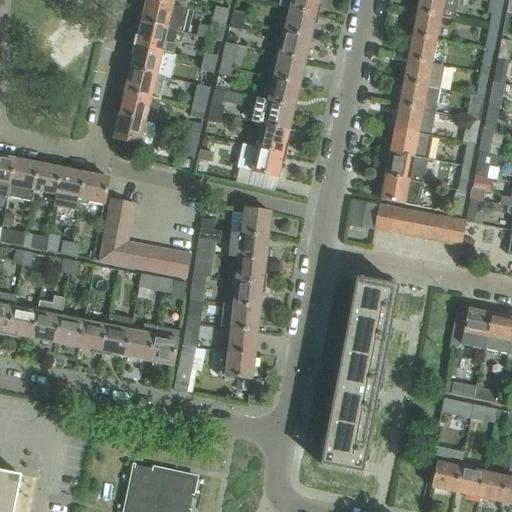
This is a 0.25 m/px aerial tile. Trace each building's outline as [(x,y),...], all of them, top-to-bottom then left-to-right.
[(147,0),(142,23),(176,31),(182,33),(188,10),(182,8),(147,0)] [(182,8),(183,0),(147,0),(182,8)] [(280,0),(279,7),(290,9),(319,16),(321,7),(318,7),(319,0),(280,0)] [(419,0),(417,13),(440,18),(453,20),(457,0),(419,0)] [(227,18),(228,10),(215,7),(214,15),(227,18)] [(317,26),(319,16),(290,9),(284,33),(311,39),(314,25),(317,26)] [(244,23),(245,14),(233,11),(231,20),(244,23)] [(510,37),(511,25),(511,13),(506,12),(501,35),(510,37)] [(436,41),(440,18),(417,13),(412,37),(436,41)] [(221,42),(227,18),(214,15),(208,39),(221,42)] [(497,29),(499,16),(491,15),(488,27),(489,27),(497,29)] [(242,31),(244,23),(231,20),(229,28),(242,31)] [(176,44),(164,41),(167,30),(176,32),(176,31),(142,23),(139,37),(136,36),(133,46),(173,55),(176,44)] [(493,52),(497,29),(489,27),(484,50),(493,52)] [(305,62),(311,39),(284,33),(279,56),(305,62)] [(431,64),(436,41),(412,37),(408,60),(431,64)] [(508,62),(511,43),(511,41),(501,39),(497,59),(505,61),(508,62)] [(233,70),(238,47),(225,43),(220,67),(233,70)] [(134,56),(131,70),(165,78),(170,79),(176,56),(173,55),(133,46),(131,55),(134,56)] [(215,65),(217,57),(205,54),(203,62),(215,65)] [(300,85),(305,62),(279,56),(273,79),(300,85)] [(501,84),(505,61),(497,59),(492,83),(501,84)] [(439,90),(444,67),(444,66),(431,64),(408,60),(403,83),(439,90)] [(488,76),(491,63),(482,61),(480,74),(488,76)] [(213,74),(215,65),(203,62),(201,71),(213,74)] [(231,78),(233,70),(220,67),(218,74),(231,78)] [(160,101),(165,78),(131,70),(125,93),(160,101)] [(486,87),(488,76),(480,74),(477,85),(486,87)] [(294,108),(300,85),(273,79),(268,102),(294,108)] [(403,83),(399,107),(435,114),(439,90),(403,83)] [(497,107),(501,84),(492,83),(488,106),(497,107)] [(204,112),(210,89),(203,87),(199,101),(194,100),(192,109),(204,112)] [(215,90),(212,102),(221,104),(224,92),(215,90)] [(224,92),(222,101),(241,105),(243,97),(224,92)] [(154,124),(160,101),(125,93),(120,116),(154,124)] [(479,122),(483,99),(471,97),(466,120),(471,120),(471,121),(479,122)] [(289,132),(294,108),(268,102),(256,99),(251,123),(263,126),(289,132)] [(222,116),(224,107),(211,104),(209,113),(222,116)] [(488,106),(485,117),(494,119),(497,107),(488,106)] [(399,107),(394,130),(417,135),(417,134),(431,137),(435,114),(399,107)] [(202,120),(204,112),(192,109),(190,117),(202,120)] [(220,124),(222,116),(209,113),(207,121),(220,124)] [(154,130),(154,127),(154,125),(154,124),(120,116),(114,140),(140,146),(140,144),(148,146),(152,141),(154,130)] [(474,146),(479,122),(471,121),(469,131),(464,130),(462,143),(466,143),(466,144),(474,146)] [(285,145),(289,132),(263,126),(258,148),(286,155),(289,146),(285,145)] [(427,161),(432,138),(432,137),(431,137),(417,134),(417,135),(394,130),(389,154),(427,161)] [(193,159),(199,135),(186,132),(181,155),(193,159)] [(493,144),(495,135),(483,132),(479,153),(487,154),(489,143),(493,144)] [(470,169),(474,146),(466,144),(462,168),(470,169)] [(284,164),(286,155),(258,148),(242,145),(237,169),(278,178),(281,164),(284,164)] [(213,153),(200,150),(198,160),(211,162),(213,153)] [(496,158),(496,156),(487,154),(479,153),(474,176),(487,178),(490,165),(499,167),(500,159),(496,158)] [(423,184),(427,161),(389,154),(385,177),(423,184)] [(10,187),(15,161),(0,158),(0,200),(7,202),(8,197),(10,187)] [(33,191),(38,166),(15,161),(10,187),(8,197),(31,202),(33,191)] [(57,196),(62,170),(38,166),(33,191),(57,196)] [(465,192),(470,169),(462,168),(458,191),(465,192)] [(57,196),(55,207),(78,211),(80,201),(85,175),(62,170),(57,196)] [(104,205),(109,179),(85,175),(80,201),(104,205)] [(493,179),(487,178),(474,176),(470,199),(478,201),(480,191),(484,192),(490,193),(493,179)] [(418,208),(423,184),(385,177),(380,201),(418,208)] [(511,206),(511,191),(511,198),(501,197),(500,205),(507,206),(511,206)] [(476,213),(478,201),(470,199),(468,211),(468,212),(476,213)] [(132,219),(135,205),(111,201),(109,214),(132,219)] [(461,216),(463,204),(455,203),(453,214),(461,216)] [(389,233),(393,209),(379,206),(374,230),(389,233)] [(401,235),(405,211),(393,209),(389,233),(401,235)] [(268,238),(271,213),(246,210),(243,234),(268,238)] [(413,238),(418,214),(405,211),(401,235),(413,238)] [(130,231),(132,219),(109,214),(106,226),(130,231)] [(425,240),(430,216),(418,214),(413,238),(425,240)] [(437,243),(442,219),(430,216),(425,240),(437,243)] [(450,245),(454,221),(442,219),(437,243),(450,245)] [(215,222),(202,220),(201,230),(213,231),(215,222)] [(462,247),(466,223),(454,221),(450,245),(462,247)] [(127,243),(130,231),(106,226),(103,239),(127,244),(127,243)] [(0,242),(22,247),(25,235),(1,230),(0,237),(0,242)] [(222,232),(213,231),(201,230),(198,253),(208,254),(210,243),(221,245),(222,232)] [(265,261),(268,238),(243,234),(240,258),(265,261)] [(31,249),(33,236),(25,235),(22,247),(31,249)] [(464,237),(463,245),(473,247),(475,240),(464,237)] [(125,256),(127,244),(103,239),(101,251),(113,254),(125,256)] [(69,256),(71,244),(63,242),(60,254),(69,256)] [(135,270),(140,246),(127,243),(127,244),(125,256),(122,268),(135,270)] [(77,258),(80,245),(71,244),(69,256),(77,258)] [(148,273),(153,248),(140,246),(135,270),(148,273)] [(462,246),(461,256),(470,257),(472,248),(462,246)] [(160,275),(165,251),(153,248),(148,273),(160,275)] [(22,265),(24,252),(16,251),(13,263),(22,265)] [(111,265),(113,254),(101,251),(99,263),(111,265)] [(172,278),(177,253),(165,251),(160,275),(172,278)] [(30,267),(32,254),(24,252),(22,265),(30,267)] [(185,281),(190,256),(177,253),(172,278),(185,281)] [(122,268),(125,256),(113,254),(111,265),(122,268)] [(264,276),(265,261),(240,258),(237,282),(265,286),(267,276),(264,276)] [(69,275),(71,261),(63,260),(60,273),(69,275)] [(77,276),(80,263),(71,261),(69,275),(77,276)] [(206,278),(207,269),(194,267),(193,276),(204,278),(206,278)] [(161,293),(164,279),(157,278),(156,279),(141,275),(138,289),(161,293)] [(193,276),(189,300),(190,300),(201,301),(204,287),(203,287),(204,278),(193,276)] [(164,279),(161,293),(184,297),(186,284),(164,279)] [(362,474),(391,330),(399,288),(395,288),(396,282),(377,279),(376,284),(357,280),(321,465),(362,474)] [(260,309),(261,295),(264,295),(265,286),(237,282),(234,306),(260,309)] [(0,293),(0,335),(7,337),(13,309),(15,297),(0,293)] [(61,313),(64,299),(54,297),(53,304),(39,301),(36,313),(31,339),(55,343),(61,313)] [(257,333),(260,309),(234,306),(231,329),(257,333)] [(31,339),(36,313),(13,309),(7,337),(17,339),(17,336),(31,339)] [(485,350),(492,315),(468,310),(466,320),(456,318),(451,342),(461,344),(461,345),(472,348),(485,350)] [(78,348),(83,322),(69,320),(69,315),(61,313),(55,343),(78,348)] [(199,325),(200,316),(187,314),(186,323),(199,325)] [(130,332),(133,320),(109,315),(106,327),(101,356),(110,357),(110,355),(125,357),(130,332)] [(508,355),(511,337),(511,319),(492,315),(485,350),(508,355)] [(101,356),(106,327),(83,322),(78,348),(93,351),(92,354),(101,356)] [(196,348),(199,325),(186,323),(185,332),(182,346),(196,348)] [(148,362),(155,327),(144,324),(142,334),(130,332),(125,357),(148,362)] [(172,367),(179,331),(155,327),(148,362),(172,367)] [(254,356),(257,333),(231,329),(228,353),(254,356)] [(182,346),(178,368),(191,371),(196,348),(182,346)] [(251,381),(254,356),(228,353),(220,352),(217,376),(251,381)] [(458,363),(455,377),(478,381),(480,366),(458,363)] [(473,400),(476,388),(452,383),(450,395),(473,400)] [(497,404),(499,393),(476,388),(473,400),(497,404)] [(511,396),(499,393),(497,404),(511,407),(511,396)] [(472,415),(474,405),(448,400),(447,410),(472,415)] [(484,417),(486,409),(486,408),(474,405),(472,415),(484,417)] [(436,464),(431,490),(455,495),(460,469),(461,469),(464,454),(463,453),(462,455),(435,449),(435,447),(434,447),(431,463),(436,464)] [(511,506),(511,465),(510,465),(506,478),(507,478),(502,505),(511,506)] [(134,466),(130,482),(162,489),(165,473),(134,466)] [(478,500),(484,473),(461,469),(460,469),(455,495),(478,500)] [(0,511),(14,511),(22,476),(0,471),(0,511)] [(165,473),(162,489),(193,495),(196,480),(165,473)] [(507,478),(506,478),(484,473),(478,500),(502,505),(507,478)] [(130,482),(127,498),(158,505),(162,489),(130,482)] [(162,489),(158,505),(190,511),(193,495),(162,489)] [(157,511),(158,505),(127,498),(124,511),(157,511)]
